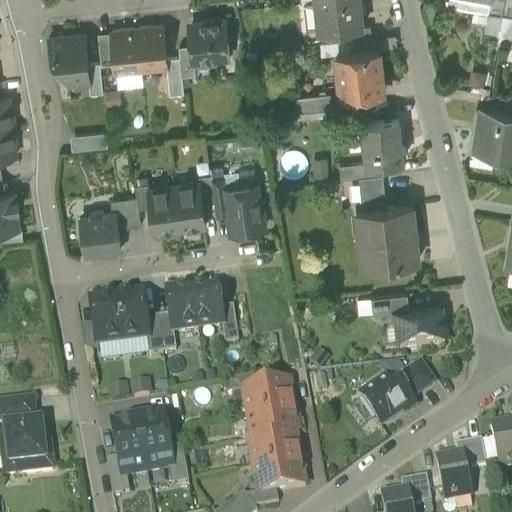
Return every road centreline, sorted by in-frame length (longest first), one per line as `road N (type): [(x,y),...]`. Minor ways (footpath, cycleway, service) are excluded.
road 1 (residential): [(494,382),(400,0)]
road 2 (residential): [(3,16),(60,281)]
road 3 (residential): [(60,281),(102,511)]
road 4 (residential): [(494,382),(322,511)]
road 5 (residential): [(243,252),(60,281)]
road 6 (residential): [(183,1),(3,16)]
